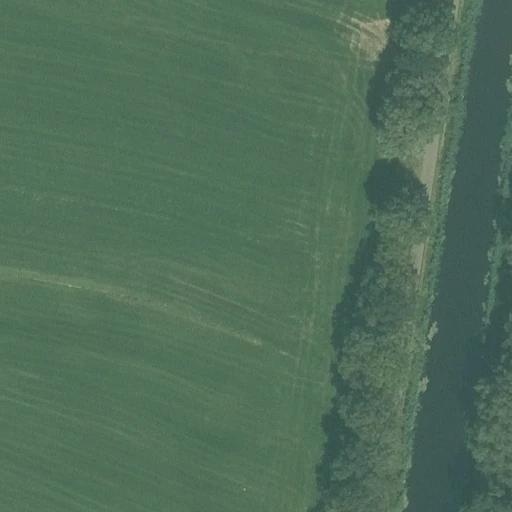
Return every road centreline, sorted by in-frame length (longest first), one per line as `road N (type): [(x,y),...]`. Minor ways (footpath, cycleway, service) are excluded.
road 1 (unclassified): [(376,511),(452,0)]
road 2 (track): [(481,511),(511,307)]
